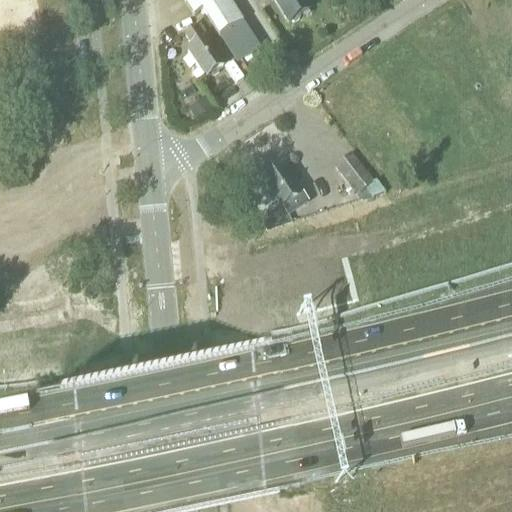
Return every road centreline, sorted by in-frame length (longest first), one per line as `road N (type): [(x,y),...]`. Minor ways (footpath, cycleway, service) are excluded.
road 1 (motorway): [(511,327),(0,440)]
road 2 (motorway): [(0,506),(511,394)]
road 3 (unclassified): [(178,511),(148,168)]
road 4 (unclassified): [(148,168),(189,158),(425,0)]
road 5 (unclassified): [(148,168),(131,0)]
